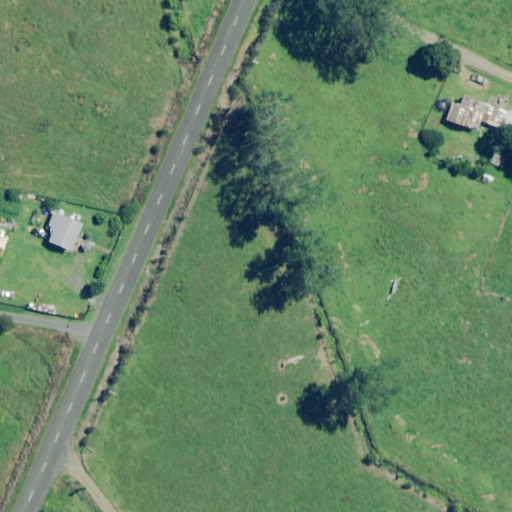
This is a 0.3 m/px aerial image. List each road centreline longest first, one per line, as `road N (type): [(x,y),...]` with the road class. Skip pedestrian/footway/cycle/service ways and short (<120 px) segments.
road 1 (unclassified): [(22,511),(247,0)]
road 2 (track): [(356,0),(511,73)]
